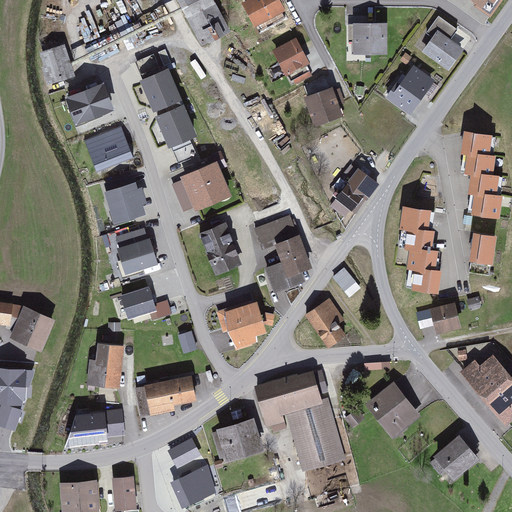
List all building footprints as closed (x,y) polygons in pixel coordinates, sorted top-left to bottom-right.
[(214,0),(176,0),(200,47),(231,31),(214,0)] [(280,0),(251,0),(244,4),(257,28),(287,12),(280,0)] [(458,31),(437,17),(415,47),(450,71),(464,51),(451,42),(458,31)] [(389,24),(354,25),(355,58),(390,57),(389,24)] [(298,39),(272,52),(285,78),(289,77),(295,88),(314,79),(308,67),(312,65),(298,39)] [(67,46),(41,54),(50,87),(77,80),(67,46)] [(136,62),(143,77),(161,68),(154,53),(136,62)] [(436,82),(414,68),(399,91),(420,105),(436,82)] [(168,76),(143,86),(154,113),(167,108),(174,105),(180,103),(168,76)] [(335,88),(305,98),(315,128),(345,119),(335,88)] [(101,89),(69,101),(77,121),(109,110),(101,89)] [(171,116),(158,122),(170,148),(195,138),(184,112),(178,114),(174,105),(167,108),(171,116)] [(133,157),(121,126),(84,140),(97,171),(133,157)] [(489,153),(492,133),(464,129),(461,152),(467,153),(477,154),(478,151),(489,153)] [(482,171),(493,173),(496,154),(489,153),(478,151),(477,154),(467,153),(463,172),(471,173),(481,175),(482,171)] [(228,198),(215,168),(184,181),(197,212),(228,198)] [(359,171),(337,200),(356,213),(377,184),(359,171)] [(485,191),(496,193),(500,174),(493,173),(482,171),(481,175),(471,173),(467,192),(474,193),(484,195),(485,191)] [(139,187),(135,174),(104,183),(106,190),(104,190),(114,223),(146,214),(143,203),(147,202),(142,186),(139,187)] [(471,213),(499,217),(503,194),(496,193),(485,191),(484,195),(474,193),(471,213)] [(418,226),(432,228),(435,211),(431,210),(431,208),(403,204),(399,227),(402,228),(399,246),(404,246),(406,231),(417,232),(418,226)] [(290,214),(255,228),(264,251),(276,246),(282,262),(265,269),(275,295),(305,284),(301,273),(312,269),(290,214)] [(225,224),(201,234),(218,274),(242,265),(225,224)] [(430,248),(432,248),(435,228),(432,228),(418,226),(417,232),(406,231),(404,246),(404,247),(409,248),(421,249),(422,243),(431,244),(430,248)] [(497,234),(474,231),(469,260),(493,263),(497,234)] [(151,263),(141,233),(114,242),(124,272),(151,263)] [(425,266),(436,268),(438,249),(432,248),(430,248),(431,244),(422,243),(421,249),(409,248),(407,267),(409,267),(414,268),(414,271),(424,272),(425,266)] [(350,296),(362,286),(344,266),(333,276),(350,296)] [(411,289),(438,293),(442,269),(436,268),(425,266),(424,272),(414,271),(414,268),(409,267),(406,286),(412,287),(411,289)] [(150,281),(121,290),(128,313),(157,304),(150,281)] [(479,296),(466,299),(469,309),(481,306),(479,296)] [(347,322),(332,299),(306,317),(329,350),(349,337),(341,326),(347,322)] [(455,301),(430,307),(436,333),(462,327),(455,301)] [(0,326),(12,327),(15,304),(0,302),(0,326)] [(55,318),(25,306),(11,338),(41,351),(55,318)] [(264,334),(256,307),(226,316),(235,348),(253,343),(251,337),(264,334)] [(193,331),(180,335),(186,356),(200,351),(193,331)] [(126,346),(99,344),(98,360),(91,360),(89,387),(122,390),(126,346)] [(511,375),(495,356),(481,367),(475,360),(460,373),(508,428),(511,424),(511,375)] [(34,369),(0,366),(0,403),(26,405),(27,387),(30,387),(35,374),(34,369)] [(291,430),(303,473),(348,461),(330,397),(324,399),(316,370),(256,387),(268,428),(273,427),(275,434),(291,430)] [(199,400),(194,376),(136,387),(142,418),(179,410),(178,404),(199,400)] [(424,418),(397,382),(366,405),(393,441),(424,418)] [(22,410),(2,404),(0,409),(0,426),(15,431),(22,410)] [(125,434),(122,407),(106,409),(105,404),(76,407),(66,440),(125,434)] [(256,417),(219,428),(229,461),(266,451),(256,417)] [(191,434),(167,447),(176,465),(200,452),(191,434)] [(482,461),(461,436),(437,456),(458,481),(482,461)] [(206,472),(177,483),(186,506),(215,494),(206,472)] [(132,477),(114,479),(117,507),(135,505),(132,477)] [(94,482),(62,484),(64,511),(91,511),(97,511),(94,482)]
